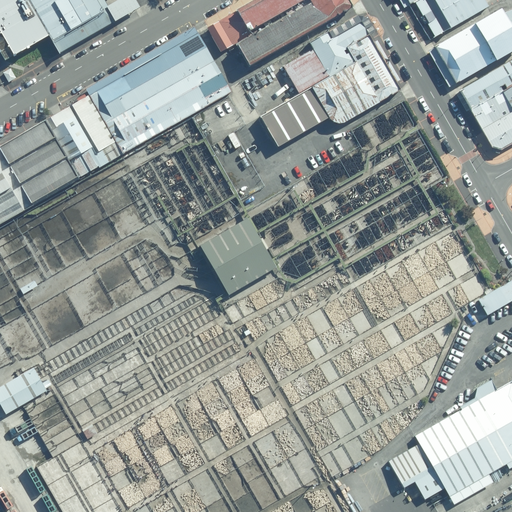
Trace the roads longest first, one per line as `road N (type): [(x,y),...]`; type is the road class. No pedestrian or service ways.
road 1 (unclassified): [(202,0),(0,114)]
road 2 (tertiary): [(484,184),(378,0)]
